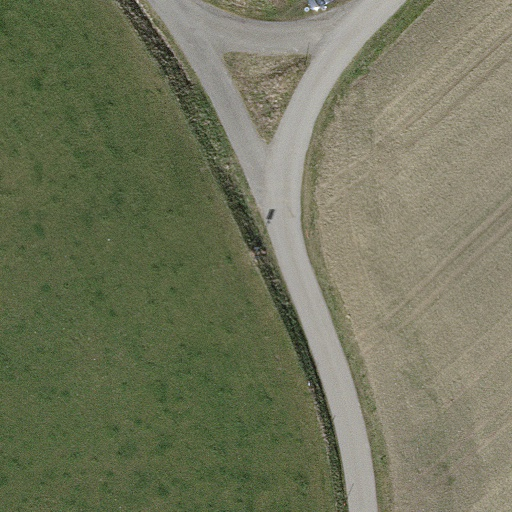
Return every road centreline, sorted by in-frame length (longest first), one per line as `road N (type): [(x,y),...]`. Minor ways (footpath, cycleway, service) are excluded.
road 1 (track): [(274,176),(291,256),(352,417),(366,511)]
road 2 (track): [(173,0),(193,22),(274,176)]
road 3 (track): [(356,23),(308,98),(274,176)]
road 4 (track): [(193,22),(275,34),(356,23)]
